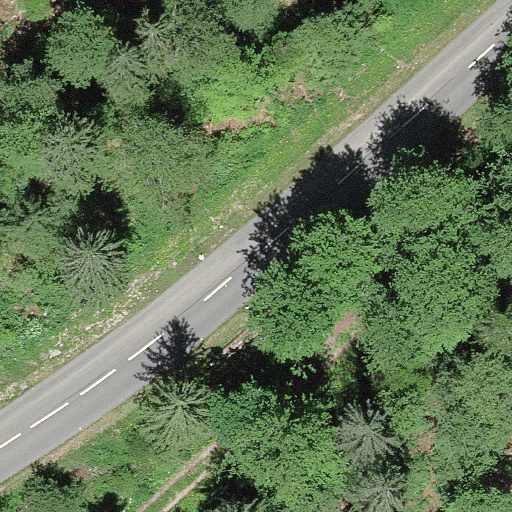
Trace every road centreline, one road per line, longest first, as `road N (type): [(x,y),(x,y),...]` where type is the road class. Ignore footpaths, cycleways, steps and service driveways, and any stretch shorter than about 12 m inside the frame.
road 1 (tertiary): [(511,32),(263,254),(0,438)]
road 2 (track): [(511,170),(402,297),(163,511)]
